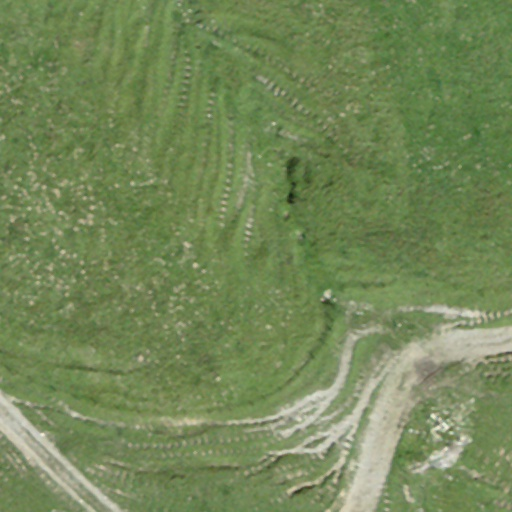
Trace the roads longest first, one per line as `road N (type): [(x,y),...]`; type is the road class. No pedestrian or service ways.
road 1 (track): [(346,511),(413,365),(458,349),(503,352)]
road 2 (track): [(0,400),(127,511)]
